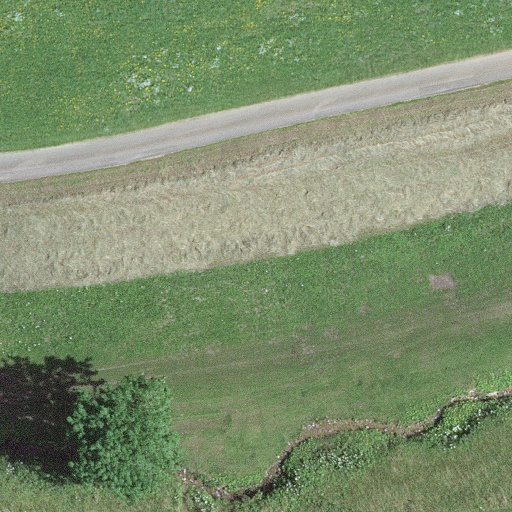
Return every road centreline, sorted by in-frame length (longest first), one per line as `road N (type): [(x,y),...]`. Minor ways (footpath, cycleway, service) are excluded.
road 1 (residential): [(511,61),(0,167)]
road 2 (track): [(0,393),(209,364)]
